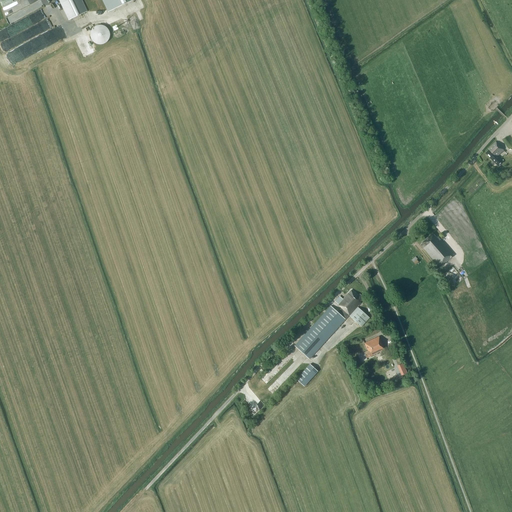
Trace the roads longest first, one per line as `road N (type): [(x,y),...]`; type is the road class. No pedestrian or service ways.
road 1 (track): [(145,489),(269,354),(372,261)]
road 2 (unclassified): [(372,261),(511,116)]
